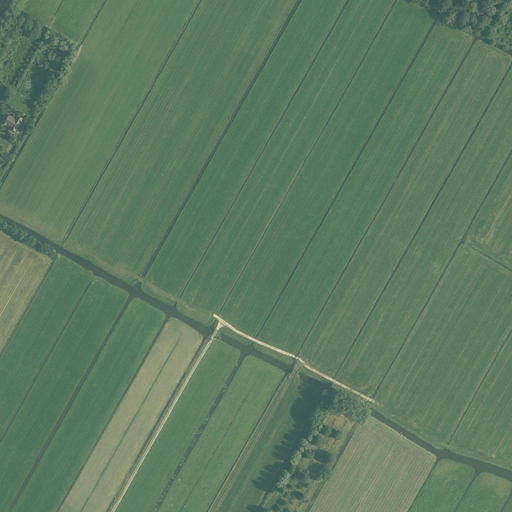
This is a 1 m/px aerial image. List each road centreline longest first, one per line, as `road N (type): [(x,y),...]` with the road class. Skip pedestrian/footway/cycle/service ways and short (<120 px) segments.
road 1 (track): [(373,401),(134,275)]
road 2 (track): [(112,511),(221,321)]
